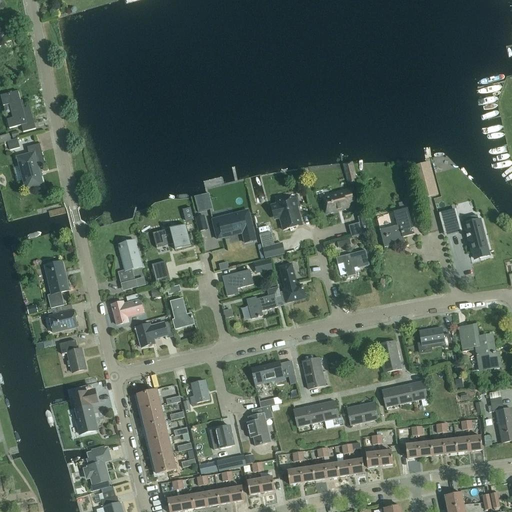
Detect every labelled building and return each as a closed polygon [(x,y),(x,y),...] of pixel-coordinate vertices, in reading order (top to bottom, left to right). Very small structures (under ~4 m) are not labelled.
[(37,130),(26,91),(0,97),(0,127),(1,129),(8,127),(11,137),(37,130)] [(17,139),(11,141),(8,142),(10,150),(20,148),(17,139)] [(17,157),(20,167),(26,191),(43,186),(39,168),(46,166),(40,144),(27,148),(29,154),(17,157)] [(423,200),(436,196),(428,164),(414,168),(423,200)] [(338,196),(322,200),(326,214),(351,207),(350,204),(357,202),(354,189),(337,193),(338,196)] [(276,205),(271,206),(274,216),(279,214),(283,231),(302,226),(297,207),(299,207),(297,198),(285,201),(283,200),(279,201),(278,203),(276,203),(276,205)] [(408,209),(408,210),(406,202),(398,204),(401,211),(394,213),(398,226),(381,231),(385,248),(399,245),(398,240),(415,235),(408,209)] [(442,226),(451,224),(453,234),(462,232),(456,209),(439,214),(442,226)] [(217,240),(228,237),(228,236),(242,232),(242,233),(245,243),(255,241),(248,211),(212,220),(217,240)] [(351,237),(369,233),(364,215),(358,217),(359,223),(348,226),(351,237)] [(199,232),(207,230),(203,216),(196,218),(199,232)] [(478,222),(476,216),(465,219),(467,224),(465,225),(472,254),(479,252),(480,259),(490,256),(480,221),(478,222)] [(379,227),(390,224),(389,218),(378,221),(379,227)] [(186,226),(153,234),(157,249),(174,244),(175,250),(192,246),(186,226)] [(271,233),(260,236),(265,258),(285,254),(282,244),(275,246),(271,233)] [(335,242),(337,249),(349,246),(347,239),(335,242)] [(136,242),(119,246),(126,271),(118,273),(121,285),(135,282),(133,270),(142,268),(136,242)] [(251,248),(254,260),(262,258),(258,246),(251,248)] [(366,251),(336,259),(338,266),(344,264),(347,278),(357,276),(355,270),(370,266),(366,251)] [(256,270),(260,269),(261,273),(272,270),(271,266),(270,260),(269,260),(254,264),(256,270)] [(48,296),(50,304),(51,309),(64,306),(63,301),(61,293),(69,291),(62,262),(45,266),(51,295),(48,296)] [(170,281),(165,262),(152,265),(157,284),(170,281)] [(219,265),(219,266),(221,271),(228,269),(229,269),(227,263),(219,265)] [(298,286),(294,271),(292,264),(279,267),(280,274),(285,292),(283,292),(285,302),(286,302),(305,297),(302,285),(298,286)] [(250,270),(222,277),(227,297),(239,294),(238,290),(253,286),(254,285),(250,270)] [(123,294),(146,288),(144,281),(121,287),(123,294)] [(181,292),(180,286),(167,289),(169,295),(181,292)] [(278,308),(274,295),(269,297),(257,300),(256,298),(246,301),(252,320),(262,317),(261,312),(278,308)] [(182,300),(170,303),(175,320),(172,321),(175,330),(195,325),(192,314),(186,316),(182,300)] [(127,318),(143,314),(140,301),(128,304),(122,306),(122,304),(112,306),(117,326),(128,323),(127,318)] [(72,305),(60,308),(53,309),(47,311),(48,313),(52,312),(53,316),(73,311),(72,305)] [(73,311),(53,316),(49,317),(53,333),(78,328),(74,311),(73,311)] [(146,326),(136,329),(141,348),(153,345),(151,341),(167,337),(164,324),(147,328),(146,326)] [(477,326),(459,329),(463,353),(469,352),(469,349),(476,347),(480,371),(501,368),(499,353),(495,353),(493,336),(479,338),(477,326)] [(442,329),(420,333),(422,347),(444,343),(445,349),(451,348),(449,335),(443,336),(442,329)] [(81,350),(78,350),(76,341),(60,344),(62,355),(68,353),(70,361),(67,362),(69,367),(71,366),(73,373),(86,370),(81,350)] [(381,360),(398,356),(395,342),(378,346),(381,360)] [(398,356),(381,360),(384,373),(402,370),(398,356)] [(305,376),(323,372),(320,359),(302,363),(305,376)] [(280,363),(252,370),(256,386),(275,381),(276,384),(284,382),(280,363)] [(323,372),(305,376),(309,390),(326,387),(323,372)] [(210,401),(206,381),(192,385),(195,398),(191,399),(192,405),(210,401)] [(410,386),(414,403),(427,400),(423,383),(410,386)] [(396,389),(400,406),(414,403),(410,386),(396,389)] [(400,406),(396,389),(382,392),(386,409),(400,406)] [(143,411),(160,407),(157,391),(139,395),(143,411)] [(180,397),(166,400),(168,406),(181,402),(180,397)] [(272,407),(278,405),(283,404),(282,398),(260,404),(261,409),(262,409),(270,407),(272,407)] [(321,405),(325,422),(339,419),(335,402),(321,405)] [(361,406),(365,424),(379,421),(375,403),(361,406)] [(502,404),(491,406),(492,413),(496,412),(502,444),(511,442),(511,414),(511,410),(504,411),(502,404)] [(311,425),(325,422),(321,405),(307,408),(311,425)] [(91,406),(76,410),(79,423),(77,423),(79,435),(97,431),(91,406)] [(365,424),(361,406),(347,409),(351,427),(365,424)] [(473,406),(473,418),(483,418),(483,406),(473,406)] [(146,427),(164,423),(160,407),(143,411),(146,427)] [(270,407),(262,409),(264,415),(250,419),(251,424),(247,425),(251,439),(253,439),(256,448),(270,444),(267,435),(269,435),(266,421),(273,420),(270,407)] [(311,425),(307,408),(294,411),(298,428),(311,425)] [(183,412),(170,416),(172,421),(185,418),(183,412)] [(150,443),(168,439),(164,423),(146,427),(150,443)] [(215,444),(216,450),(234,446),(230,427),(216,430),(218,439),(212,441),(213,444),(215,444)] [(187,428),(174,431),(176,437),(189,434),(187,428)] [(468,438),(470,452),(483,451),(481,437),(468,438)] [(470,452),(468,438),(456,440),(458,454),(470,452)] [(154,458),(171,454),(168,439),(150,443),(154,458)] [(443,441),(445,455),(458,454),(456,440),(443,441)] [(443,441),(431,443),(432,457),(445,455),(443,441)] [(418,444),(420,458),(432,457),(431,443),(418,444)] [(191,444),(178,447),(179,452),(193,449),(191,444)] [(420,458),(418,444),(406,445),(406,447),(406,451),(407,460),(420,458)] [(107,449),(105,449),(104,446),(91,449),(92,452),(87,453),(90,465),(88,466),(88,467),(82,469),(86,481),(92,479),(93,485),(109,481),(103,462),(111,460),(107,449)] [(379,453),(380,467),(393,465),(392,452),(379,453)] [(380,467),(379,453),(366,454),(368,468),(380,467)] [(171,454),(154,458),(157,474),(175,470),(171,454)] [(219,472),(239,467),(237,458),(217,462),(219,472)] [(195,460),(182,463),(183,468),(196,465),(195,460)] [(350,462),(352,476),(365,474),(362,460),(350,462)] [(337,464),(340,478),(352,476),(350,462),(337,464)] [(327,480),(340,478),(337,464),(325,466),(327,480)] [(325,466),(313,468),(315,482),(327,480),(325,466)] [(300,470),(302,484),(315,482),(313,468),(300,470)] [(302,484),(300,470),(288,471),(290,485),(302,484)] [(260,480),(263,493),(275,491),(273,478),(260,480)] [(263,493),(260,480),(248,482),(250,495),(263,493)] [(101,490),(104,500),(116,497),(114,491),(113,486),(101,490)] [(230,489),(232,503),(245,501),(242,487),(230,489)] [(217,492),(220,505),(232,503),(230,489),(217,492)] [(205,494),(207,507),(220,505),(217,492),(205,494)] [(193,496),(195,510),(207,507),(205,494),(193,496)] [(445,497),(447,509),(463,506),(461,494),(445,497)] [(180,498),(182,511),(195,510),(193,496),(180,498)] [(180,511),(182,511),(180,498),(168,500),(169,511),(180,511)] [(119,503),(103,507),(103,511),(123,511),(121,502),(119,503)]
